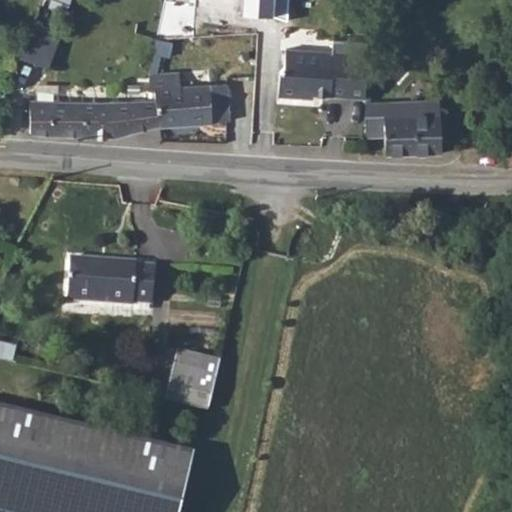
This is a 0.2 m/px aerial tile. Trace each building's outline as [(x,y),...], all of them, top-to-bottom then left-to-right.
[(242,0),(241,20),(286,23),(288,0),(242,0)] [(297,0),(295,24),(316,26),(317,0),(297,0)] [(274,72),(273,93),(303,95),(306,91),(342,93),(363,94),(367,37),(333,35),(332,51),(278,47),(278,70),(274,72)] [(27,40),(20,55),(46,66),(52,51),(27,40)] [(148,73),(147,73),(147,82),(147,87),(150,87),(153,125),(223,118),(219,82),(207,83),(188,84),(186,69),(148,73)] [(110,101),(110,133),(153,125),(150,87),(147,87),(147,82),(128,83),(128,99),(110,101)] [(27,93),(24,131),(76,134),(110,136),(110,133),(110,101),(80,97),(27,93)] [(439,104),(381,110),(382,133),(384,150),(412,148),(442,145),(439,104)] [(136,262),(70,257),(67,299),(133,304),(133,301),(151,303),(154,265),(135,264),(136,262)] [(175,349),(165,399),(208,410),(220,359),(175,349)] [(0,509),(11,511),(177,511),(180,506),(193,454),(0,401),(0,509)]
